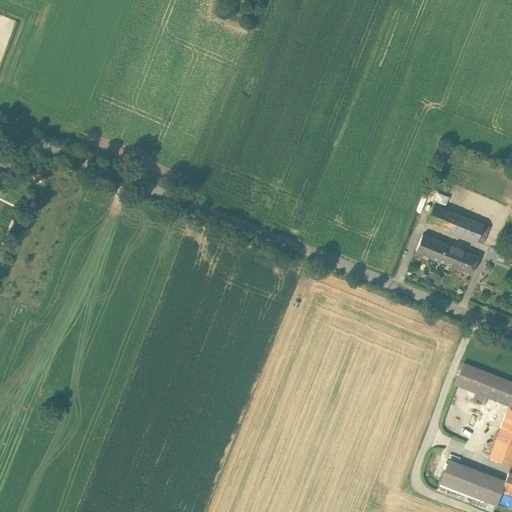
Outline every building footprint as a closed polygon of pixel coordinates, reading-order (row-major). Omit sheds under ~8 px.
[(490,227),(434,204),(427,222),(483,244),(490,227)] [(438,240),(422,234),(415,252),(431,258),(438,240)] [(478,256),(438,240),(431,258),(471,274),(478,256)] [(511,394),(511,383),(461,363),(452,385),(507,407),(511,397),(511,394)] [(511,397),(507,407),(500,424),(511,428),(511,397)] [(511,428),(500,424),(487,457),(510,466),(511,460),(511,428)] [(503,482),(448,461),(439,483),(494,505),(499,492),(503,482)] [(511,474),(507,473),(503,482),(499,492),(511,497),(511,474)]
